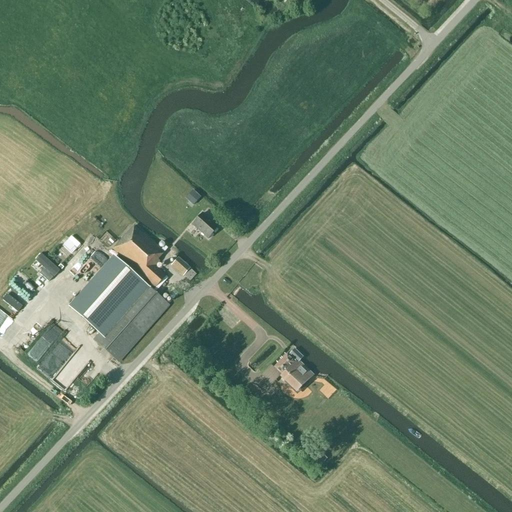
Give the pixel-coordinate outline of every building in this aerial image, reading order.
[(111,169),(116,166),(112,160),(107,162),(111,169)] [(196,201),(200,197),(193,190),(189,194),(196,201)] [(208,239),(218,227),(202,214),(192,225),(208,239)] [(168,278),(165,276),(155,266),(159,261),(158,260),(168,247),(161,241),(157,245),(143,234),(134,226),(113,250),(145,279),(142,283),(144,284),(117,314),(93,341),(118,363),(141,336),(168,305),(155,293),(168,278)] [(71,234),(62,245),(73,255),(83,244),(71,234)] [(190,281),(196,274),(175,256),(169,263),(190,281)] [(264,258),(262,263),(271,267),(273,262),(264,258)] [(121,306),(136,290),(121,277),(106,293),(121,306)] [(226,297),(222,303),(229,307),(233,300),(226,297)] [(35,367),(61,386),(85,355),(72,346),(55,368),(42,358),(35,367)] [(297,364),(303,358),(294,349),(288,356),(287,355),(274,368),(282,376),(295,389),(308,375),(297,364)] [(90,365),(79,377),(86,384),(98,372),(90,365)] [(318,468),(327,458),(322,453),(313,463),(318,468)]
